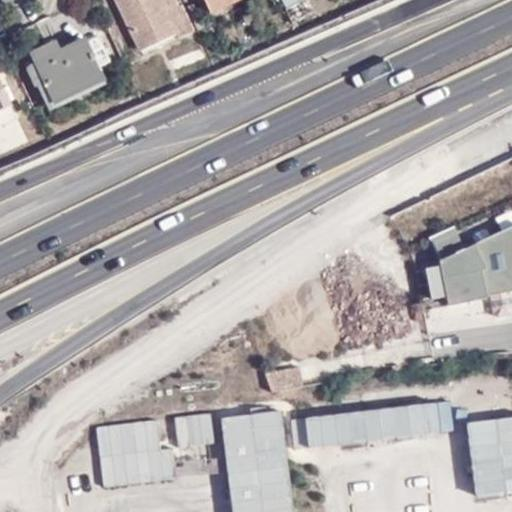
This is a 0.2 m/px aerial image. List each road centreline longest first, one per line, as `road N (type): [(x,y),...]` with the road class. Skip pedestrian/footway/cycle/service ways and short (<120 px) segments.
road 1 (motorway): [(0,392),(323,187),(511,97)]
road 2 (motorway): [(511,10),(0,258)]
road 3 (motorway): [(0,316),(511,69)]
road 4 (motorway): [(497,0),(124,132),(0,190)]
road 5 (unknown): [(311,355),(511,335)]
